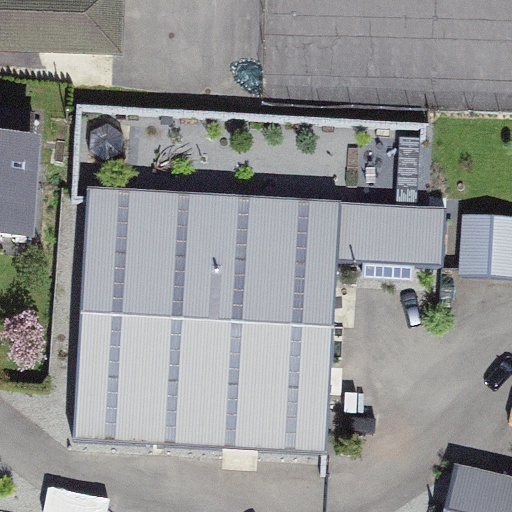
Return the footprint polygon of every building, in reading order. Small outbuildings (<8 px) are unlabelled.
[(0,0),(0,45),(113,49),(114,0),(0,0)] [(34,117),(0,115),(0,235),(25,237),(34,117)] [(87,193),(73,442),(326,456),(337,263),(443,269),(446,213),(87,193)] [(511,220),(463,218),(460,276),(511,279),(511,220)] [(511,511),(511,483),(453,470),(443,511),(511,511)]
